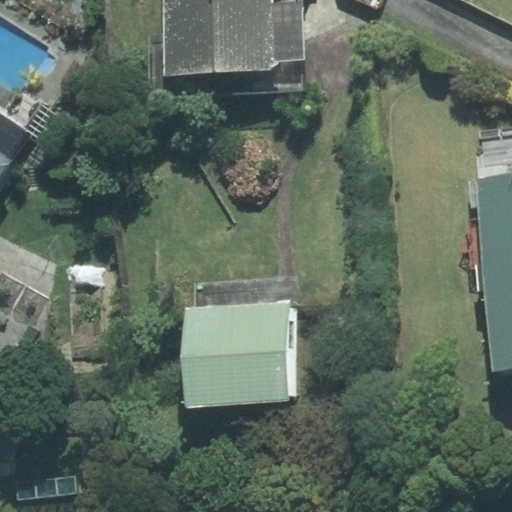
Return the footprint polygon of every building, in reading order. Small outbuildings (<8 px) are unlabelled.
[(188,0),(195,75),(306,65),(300,0),(188,0)] [(0,20),(0,86),(20,99),(50,51),(0,20)] [(0,219),(35,162),(0,141),(0,219)] [(511,181),(484,186),(511,361),(511,181)] [(309,299),(205,310),(216,409),(320,398),(309,299)]
